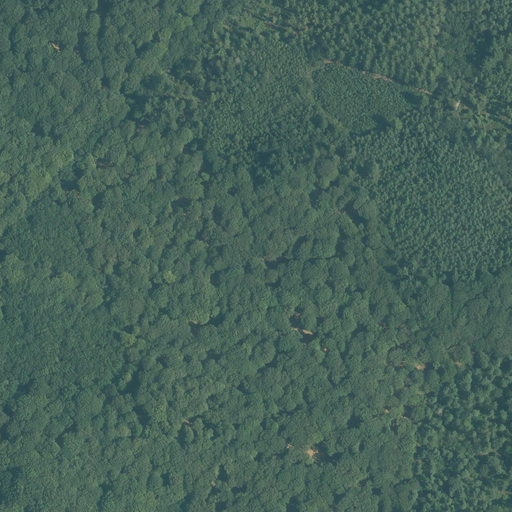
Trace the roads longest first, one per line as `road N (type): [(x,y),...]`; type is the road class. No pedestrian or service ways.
road 1 (track): [(10,286),(45,302),(96,307),(425,292),(511,273)]
road 2 (tertiary): [(0,238),(118,127),(229,0)]
road 3 (track): [(511,194),(470,143),(457,110),(485,61),(494,0)]
road 4 (track): [(457,105),(256,32)]
road 5 (track): [(0,309),(14,511)]
